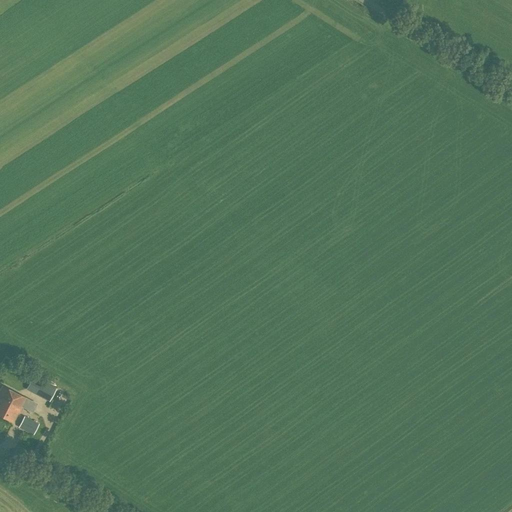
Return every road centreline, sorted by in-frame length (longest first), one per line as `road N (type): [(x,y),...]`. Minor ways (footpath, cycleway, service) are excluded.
road 1 (unclassified): [(511,92),(361,0)]
road 2 (unclassified): [(103,511),(0,450)]
